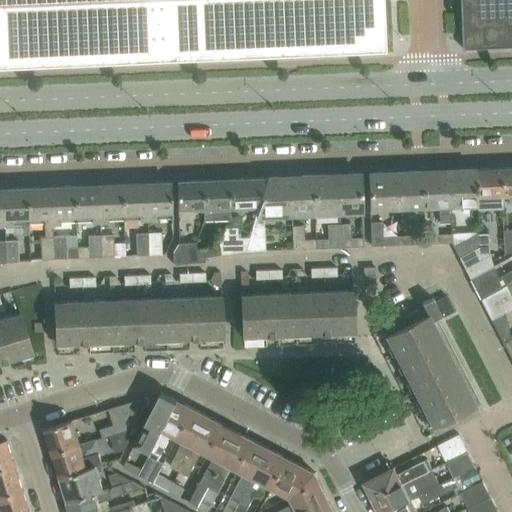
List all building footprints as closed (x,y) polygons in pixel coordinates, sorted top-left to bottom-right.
[(0,0),(0,64),(384,47),(384,46),(382,0),(0,0)] [(511,0),(462,0),(464,49),(466,49),(466,48),(496,47),(496,41),(506,40),(506,46),(511,46),(511,0)] [(511,167),(500,168),(501,195),(511,194),(511,167)] [(501,195),(499,168),(474,169),(476,203),(476,209),(501,208),(501,195)] [(476,203),(474,169),(448,170),(449,204),(476,203)] [(449,204),(448,170),(422,171),(423,205),(438,205),(439,223),(450,223),(449,204)] [(423,205),(422,171),(395,172),(397,206),(423,205)] [(397,206),(395,172),(368,173),(370,207),(397,206)] [(339,212),(362,211),(360,174),(337,175),(339,212)] [(315,213),(314,175),(290,177),(291,214),(315,213)] [(315,213),(339,212),(337,175),(314,175),(315,213)] [(267,177),(230,179),(231,207),(258,206),(267,177)] [(249,236),(245,251),(246,251),(265,250),(263,215),(291,214),(290,177),(267,177),(258,206),(249,236)] [(230,179),(204,180),(205,208),(203,208),(203,221),(228,219),(227,207),(231,207),(230,179)] [(205,208),(204,180),(177,181),(178,209),(203,208),(205,208)] [(170,181),(146,182),(148,220),(172,219),(170,181)] [(121,183),(124,221),(148,220),(146,182),(121,183)] [(121,183),(98,184),(100,222),(124,221),(121,183)] [(98,184),(74,185),(76,223),(100,222),(98,184)] [(76,223),(74,185),(50,186),(51,224),(76,223)] [(52,236),(51,224),(50,186),(25,187),(28,225),(43,225),(43,236),(39,236),(41,260),(53,258),(52,236)] [(1,188),(4,226),(28,225),(25,187),(1,188)] [(317,248),(340,247),(339,222),(327,223),(328,239),(317,239),(317,248)] [(339,222),(340,247),(363,246),(363,237),(351,238),(350,222),(339,222)] [(370,222),(371,246),(398,244),(398,234),(383,235),(383,222),(370,222)] [(292,224),(293,249),(317,248),(317,239),(304,239),(303,224),(292,224)] [(222,235),(219,247),(220,254),(237,252),(245,251),(249,236),(238,237),(237,226),(225,227),(222,235)] [(511,230),(502,231),(502,241),(503,256),(511,250),(511,230)] [(135,232),(136,255),(150,254),(149,231),(135,232)] [(149,231),(150,254),(162,254),(161,231),(149,231)] [(477,231),(452,245),(460,259),(478,249),(477,233),(477,231)] [(424,233),(425,243),(451,242),(450,232),(424,233)] [(113,233),(101,234),(103,256),(114,256),(113,233)] [(398,234),(398,244),(425,243),(424,233),(398,234)] [(478,249),(460,259),(465,269),(485,258),(489,256),(488,233),(477,233),(478,249)] [(78,257),(103,256),(101,234),(86,234),(87,245),(77,245),(78,257)] [(77,235),(52,236),(53,258),(78,257),(77,245),(77,235)] [(197,246),(196,249),(198,262),(205,261),(204,257),(220,254),(219,247),(222,235),(219,243),(197,246)] [(18,240),(4,240),(6,263),(19,262),(18,240)] [(174,264),(198,262),(196,249),(197,246),(196,242),(178,243),(172,252),(174,264)] [(485,258),(465,269),(470,280),(494,267),(493,266),(492,262),(490,263),(490,262),(491,259),(490,255),(485,258)] [(494,267),(470,280),(480,299),(502,287),(494,267)] [(376,275),(375,268),(365,268),(365,276),(376,275)] [(511,268),(499,276),(501,281),(504,286),(507,284),(511,281),(511,268)] [(504,286),(502,287),(480,299),(491,319),(506,311),(511,307),(511,296),(507,284),(504,286)] [(352,290),(297,293),(298,333),(299,334),(299,331),(309,330),(309,333),(323,333),(323,334),(329,334),(329,332),(342,332),(342,329),(353,328),(353,331),(354,331),(352,290)] [(298,334),(298,333),(297,293),(241,295),(242,311),(242,336),(244,336),(244,333),(254,332),(254,335),(268,335),(268,336),(274,336),(274,335),(287,334),(287,331),(298,331),(298,334)] [(221,337),(222,337),(221,296),(165,298),(167,339),(167,336),(178,336),(178,338),(191,338),(197,338),(211,337),(211,334),(221,334),(221,337)] [(424,307),(382,329),(436,434),(479,413),(432,320),(436,318),(441,315),(453,309),(447,296),(435,302),(432,298),(422,303),(424,307)] [(167,339),(165,298),(110,300),(111,341),(112,341),(112,338),(122,338),(123,341),(136,340),(136,342),(142,342),(142,340),(156,339),(156,336),(166,336),(166,339),(167,339)] [(110,300),(54,302),(56,343),(57,343),(57,340),(67,340),(67,343),(81,342),(81,344),(87,344),(87,342),(101,342),(100,339),(111,338),(111,341),(110,300)] [(491,319),(502,342),(511,337),(506,311),(491,319)] [(31,351),(20,313),(0,319),(0,362),(2,361),(3,363),(8,361),(8,360),(21,356),(20,353),(30,350),(31,353),(32,352),(31,351)] [(511,336),(511,337),(502,342),(511,360),(511,336)] [(148,455),(149,455),(177,400),(162,392),(134,444),(149,452),(148,455)] [(144,409),(141,399),(120,405),(127,427),(136,425),(144,409)] [(172,435),(178,438),(194,409),(177,400),(149,455),(158,460),(172,435)] [(128,429),(127,427),(120,405),(109,408),(114,424),(100,429),(102,437),(110,435),(128,429)] [(194,409),(178,438),(184,442),(171,467),(180,472),(209,417),(194,409)] [(202,451),(208,454),(223,424),(209,417),(180,472),(188,476),(202,451)] [(53,452),(80,444),(72,419),(45,428),(53,452)] [(198,508),(209,487),(238,432),(223,424),(208,454),(214,457),(200,483),(190,503),(198,508)] [(110,435),(115,452),(124,450),(130,439),(128,430),(128,429),(110,435)] [(231,466),(237,470),(253,440),(238,432),(209,487),(198,508),(206,511),(207,511),(218,492),(231,466)] [(447,462),(468,451),(459,434),(438,445),(447,462)] [(7,439),(0,441),(0,469),(15,465),(7,439)] [(244,473),(223,511),(234,511),(239,503),(268,448),(253,440),(237,470),(244,473)] [(53,452),(60,476),(93,466),(96,465),(102,463),(99,454),(84,458),(80,444),(53,452)] [(239,503),(234,511),(245,511),(256,492),(263,495),(268,486),(270,486),(285,457),(268,448),(239,503)] [(468,451),(447,462),(455,477),(476,466),(468,451)] [(149,455),(138,476),(154,484),(158,476),(165,464),(158,460),(149,455)] [(270,486),(288,496),(319,480),(315,472),(285,457),(270,486)] [(372,497),(432,467),(427,458),(397,473),(394,467),(365,482),(372,497)] [(0,496),(23,490),(15,465),(0,469),(0,496)] [(96,465),(93,466),(60,476),(68,500),(104,489),(96,465)] [(380,511),(382,511),(435,485),(440,483),(432,467),(372,497),(380,511)] [(106,475),(110,487),(130,481),(114,472),(106,475)] [(154,484),(169,492),(173,484),(158,476),(154,484)] [(417,511),(415,508),(440,495),(458,486),(453,476),(440,483),(435,485),(382,511),(417,511)] [(274,511),(294,511),(327,496),(319,480),(288,496),(292,498),(294,502),(274,511)] [(469,507),(471,506),(487,497),(491,496),(483,480),(461,492),(469,507)] [(68,500),(71,511),(112,511),(133,506),(135,505),(133,499),(109,506),(107,499),(144,488),(130,481),(110,487),(104,489),(68,500)] [(173,484),(169,492),(180,498),(184,490),(173,484)] [(0,496),(0,498),(4,511),(29,511),(23,490),(0,496)] [(178,511),(185,510),(155,494),(153,495),(159,511),(178,511)] [(330,511),(334,510),(327,496),(294,511),(330,511)] [(495,511),(487,497),(471,506),(474,511),(495,511)]
